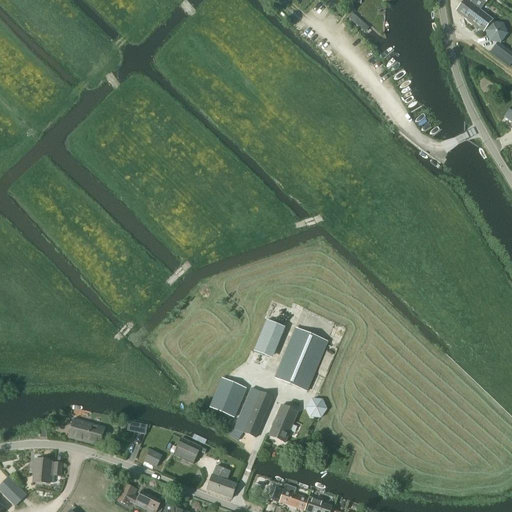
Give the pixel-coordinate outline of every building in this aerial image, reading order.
[(484,4),(478,0),(468,0),(467,2),(464,0),(456,12),(483,33),(485,31),(486,32),(490,42),(498,43),(490,53),(509,68),(511,64),(511,54),(499,44),(507,34),(503,24),(492,23),(491,22),(492,20),(479,10),(484,4)] [(369,29),(352,14),(348,18),(365,33),(369,29)] [(266,321),(253,352),(272,359),(285,329),(266,321)] [(306,392),(327,342),(295,329),(275,379),(306,392)] [(235,418),(246,390),(222,380),(210,408),(235,418)] [(255,439),(272,398),(251,389),(234,428),(235,428),(229,436),(237,442),(243,434),(255,439)] [(310,418),(320,419),(326,410),(322,401),(318,401),(312,400),(306,409),(310,418)] [(280,406),(268,437),(285,444),(297,413),(280,406)] [(99,447),(105,430),(73,420),(68,438),(99,447)] [(203,455),(206,450),(201,447),(181,438),(174,454),(173,456),(179,459),(193,465),(194,464),(198,453),(203,455)] [(156,468),(162,456),(150,451),(145,462),(156,468)] [(55,465),(51,464),(51,462),(35,460),(33,483),(49,485),(50,476),(61,477),(62,465),(55,464),(55,465)] [(227,480),(230,472),(216,467),(213,475),(227,480)] [(232,499),(237,485),(212,476),(207,491),(232,499)] [(0,492),(15,507),(25,498),(27,496),(8,478),(0,485),(0,492)] [(139,500),(131,496),(135,489),(125,485),(116,501),(129,507),(131,501),(153,511),(160,511),(162,510),(158,508),(160,503),(141,494),(139,500)] [(256,499),(261,487),(255,485),(250,496),(256,499)] [(304,511),(306,507),(309,500),(276,488),(274,488),(271,500),(272,501),(304,511)] [(323,502),(309,498),(309,500),(306,507),(308,507),(306,511),(330,511),(332,508),(322,504),(323,502)]
